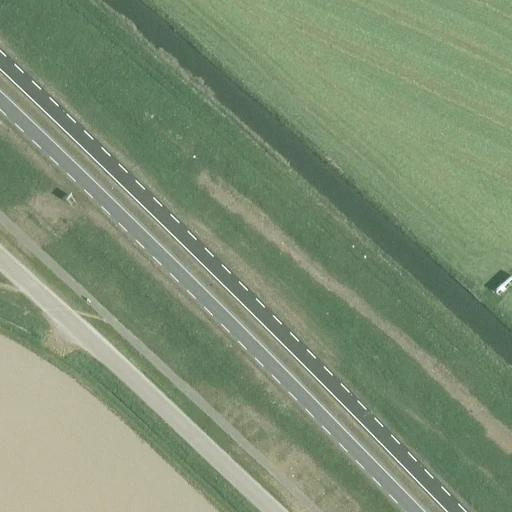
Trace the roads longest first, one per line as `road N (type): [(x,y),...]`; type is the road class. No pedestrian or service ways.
road 1 (primary): [(454,511),(0,60)]
road 2 (primary): [(0,103),(412,511)]
road 3 (unclassified): [(270,511),(0,258)]
